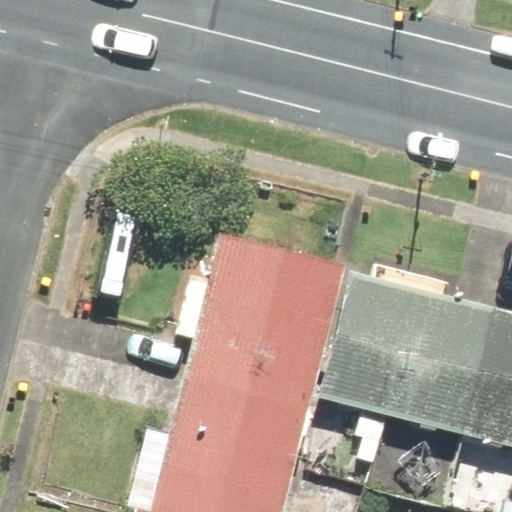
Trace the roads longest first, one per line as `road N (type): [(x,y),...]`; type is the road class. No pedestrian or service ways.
road 1 (tertiary): [(86,0),(511,105)]
road 2 (residential): [(0,248),(63,0)]
